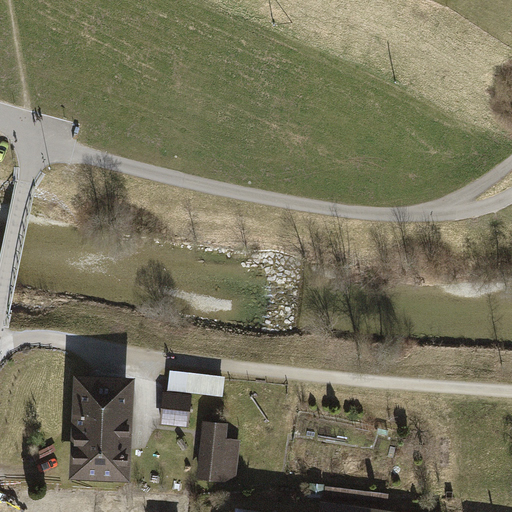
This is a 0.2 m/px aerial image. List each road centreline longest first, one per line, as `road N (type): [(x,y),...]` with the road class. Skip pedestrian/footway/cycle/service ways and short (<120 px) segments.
road 1 (track): [(511,391),(170,360),(44,336),(0,339)]
road 2 (residential): [(34,142),(238,193),(357,213),(426,215)]
road 3 (residential): [(0,304),(34,142)]
